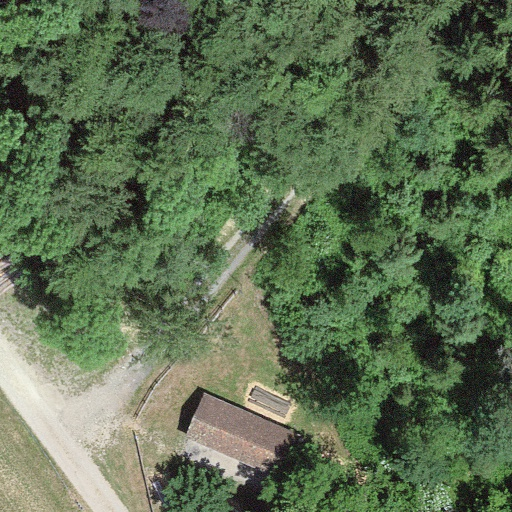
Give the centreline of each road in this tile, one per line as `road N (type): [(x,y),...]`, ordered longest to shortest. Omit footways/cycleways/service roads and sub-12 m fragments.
road 1 (track): [(59,432),(102,400),(436,0)]
road 2 (track): [(113,511),(0,333)]
